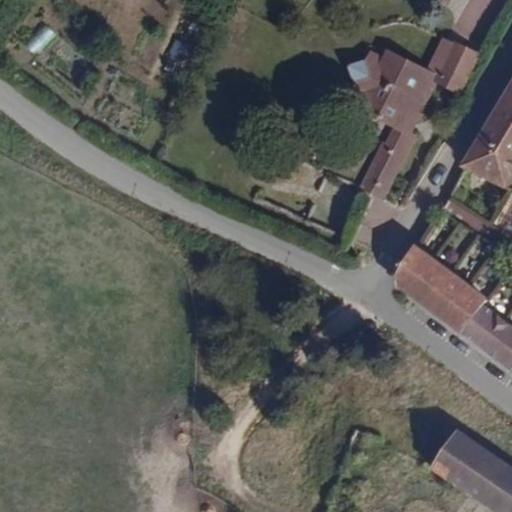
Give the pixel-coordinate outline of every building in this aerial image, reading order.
[(484,39),(504,4),(496,0),(469,0),(456,23),(484,39)] [(44,24),(24,46),(37,58),(57,35),(44,24)] [(395,125),(412,134),(438,81),(464,94),(484,52),(442,35),(430,66),(388,46),(383,55),(373,50),(369,57),(351,63),(357,82),(349,102),(395,125)] [(168,60),(180,65),(188,45),(175,40),(168,60)] [(511,94),(468,168),(511,189),(511,94)] [(412,134),(395,125),(362,187),(383,199),(417,136),(412,134)] [(462,337),(511,373),(511,326),(485,306),(488,303),(418,250),(401,279),(403,288),(463,334),(462,337)] [(493,511),(511,511),(511,468),(461,433),(434,471),(493,511)]
